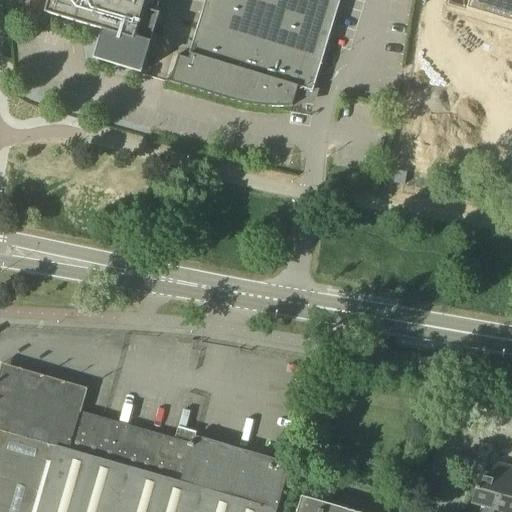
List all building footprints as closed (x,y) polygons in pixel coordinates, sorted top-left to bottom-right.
[(48,0),(45,13),(47,14),(102,30),(93,59),(141,73),(159,14),(143,9),(145,0),(48,0)] [(298,87),(313,92),(340,0),(205,0),(187,59),(178,56),(170,82),(227,100),(236,102),(246,104),(257,106),(269,107),(281,107),(293,107),(293,105),(292,105),(298,87)] [(511,0),(450,0),(449,5),(511,24),(511,0)] [(276,511),(290,464),(195,437),(193,444),(80,412),(87,389),(2,364),(0,371),(0,431),(5,433),(0,450),(0,511),(276,511)] [(494,510),(506,466),(494,462),(490,475),(480,472),(471,503),(481,506),(479,511),(493,511),(494,510)] [(501,511),(511,511),(511,467),(506,466),(494,510),(501,511)] [(355,511),(302,496),(297,511),(355,511)]
